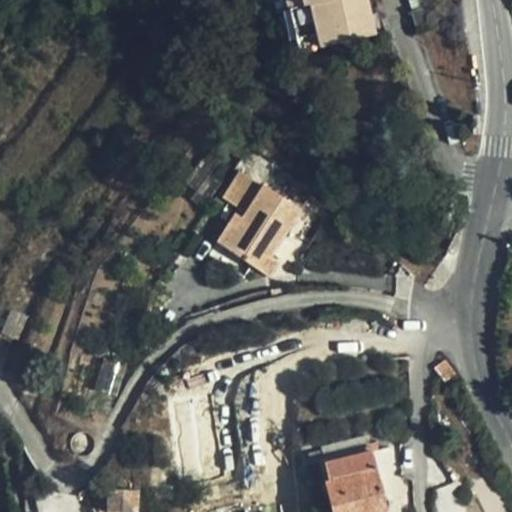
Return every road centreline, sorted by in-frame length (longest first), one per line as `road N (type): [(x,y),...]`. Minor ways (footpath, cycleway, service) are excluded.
road 1 (residential): [(437,322),(351,296),(312,297),(233,313),(172,337),(133,380),(81,477),(52,468),(0,394)]
road 2 (residential): [(496,186),(467,174),(450,155),(394,0)]
road 3 (residential): [(437,322),(422,373),(425,511)]
road 4 (unclassified): [(496,186),(505,119),(492,0)]
road 5 (unclassified): [(472,321),(496,186)]
road 6 (unclassified): [(511,439),(489,398),(472,321)]
